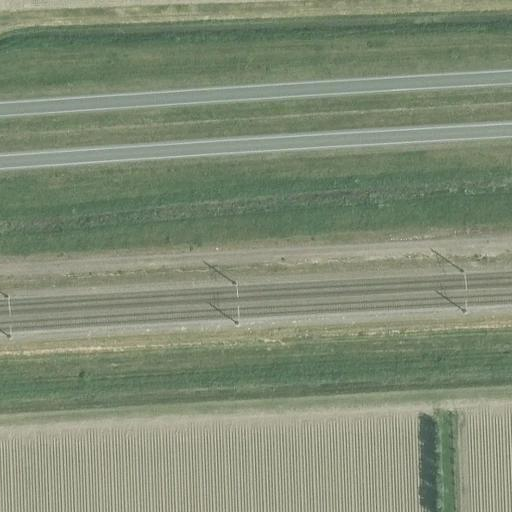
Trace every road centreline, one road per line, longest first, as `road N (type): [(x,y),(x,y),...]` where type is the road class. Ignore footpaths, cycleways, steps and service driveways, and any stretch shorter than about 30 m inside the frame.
road 1 (trunk): [(511,78),(0,111)]
road 2 (trunk): [(0,162),(511,131)]
road 3 (track): [(0,270),(511,241)]
